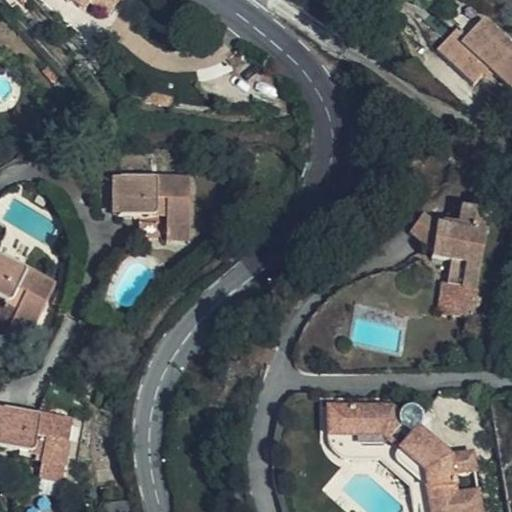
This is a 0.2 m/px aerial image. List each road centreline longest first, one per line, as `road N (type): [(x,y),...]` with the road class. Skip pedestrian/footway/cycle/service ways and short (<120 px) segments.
road 1 (tertiary): [(224,0),(319,85),(335,149),(307,224),(196,327),(164,377),(150,430),(162,511)]
road 2 (residential): [(267,511),(259,453),(277,386),(511,382)]
